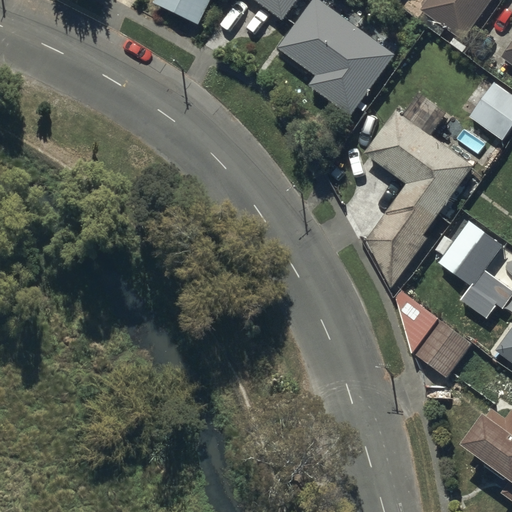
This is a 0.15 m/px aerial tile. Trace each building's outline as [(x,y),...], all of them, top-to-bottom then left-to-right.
[(153,0),(153,1),(200,22),(209,0),(153,0)] [(258,0),(282,18),(295,0),(258,0)] [(308,82),(350,114),(395,53),(323,0),(311,0),(279,44),(316,72),(308,82)] [(423,0),(419,6),(464,40),(493,0),(423,0)] [(511,28),(511,40),(501,55),(511,62),(511,25),(511,27),(511,28)] [(429,64),(417,81),(452,106),(464,89),(429,64)] [(511,86),(499,76),(469,113),(502,140),(511,127),(511,86)] [(395,111),(369,150),(411,178),(368,242),(392,285),(474,164),(395,111)] [(472,220),(439,263),(473,288),(505,245),(472,220)] [(472,342),(403,291),(399,297),(412,352),(446,377),(472,342)] [(511,331),(498,350),(511,360),(511,331)] [(488,411),(465,443),(490,461),(488,464),(508,478),(499,490),(511,498),(511,417),(511,419),(496,409),(492,415),(488,411)]
